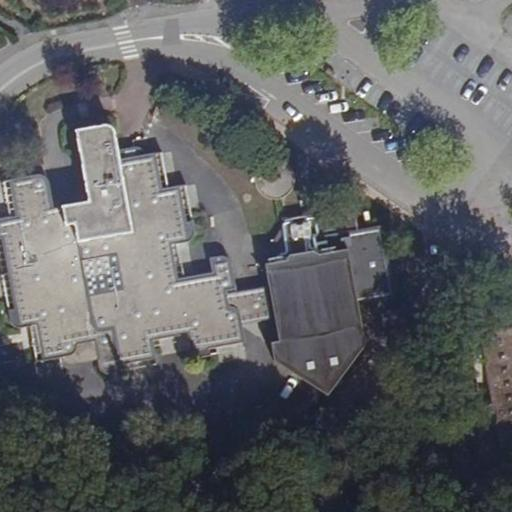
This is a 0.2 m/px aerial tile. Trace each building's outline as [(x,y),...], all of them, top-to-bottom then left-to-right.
[(212,270),(179,276),(173,242),(186,240),(191,238),(196,233),(197,228),(194,218),(188,219),(181,182),(163,184),(157,150),(137,152),(135,147),(125,148),(126,154),(121,155),(115,128),(112,123),(106,121),(76,127),(88,197),(55,204),(48,178),(43,172),(10,178),(18,210),(1,215),(0,215),(0,236),(2,237),(16,304),(9,306),(13,321),(17,324),(22,325),(36,323),(44,358),(77,349),(80,344),(80,341),(94,338),(100,365),(103,369),(107,370),(122,367),(122,362),(157,355),(155,338),(187,332),(190,344),(192,350),(195,353),(199,353),(211,351),(211,345),(244,340),(246,346),(248,345),(244,323),(237,289),(231,258),(225,254),(220,254),(210,256),(212,270)] [(291,166),(286,162),(280,159),(274,159),(267,159),(263,160),(261,163),(259,166),(257,172),(257,178),(257,184),(259,189),(262,192),(265,195),(270,196),(274,196),(279,196),(283,194),(288,191),(292,185),(294,179),(293,172),(291,166)] [(382,223),(359,226),(355,204),(283,217),(284,223),(270,243),(279,248),(279,255),(258,259),(256,261),(266,260),(271,283),(278,315),(281,330),(271,331),(274,347),(322,385),(366,332),(360,302),(397,294),(382,223)] [(270,243),(258,259),(279,255),(279,248),(270,243)] [(271,283),(237,289),(244,323),(278,315),(271,283)] [(511,327),(473,333),(495,455),(511,452),(511,327)] [(485,405),(474,407),(477,427),(488,425),(485,405)]
